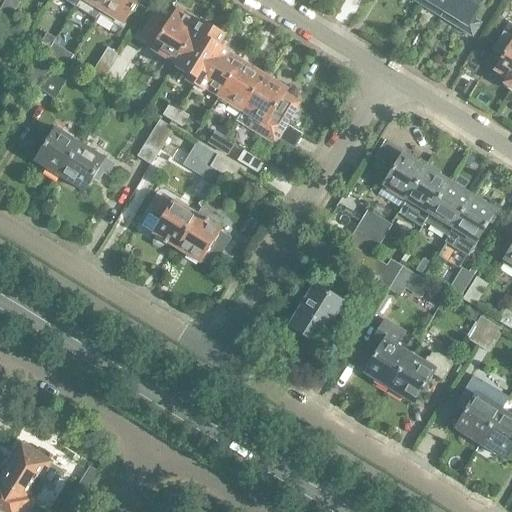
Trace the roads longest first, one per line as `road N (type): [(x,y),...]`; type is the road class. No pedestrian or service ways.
road 1 (secondary): [(355,511),(0,298)]
road 2 (residential): [(219,354),(385,78)]
road 3 (residential): [(473,511),(219,354)]
road 4 (residential): [(219,354),(0,221)]
road 5 (residential): [(156,458),(0,361)]
road 6 (residential): [(385,78),(511,155)]
road 7 (residential): [(264,0),(385,78)]
